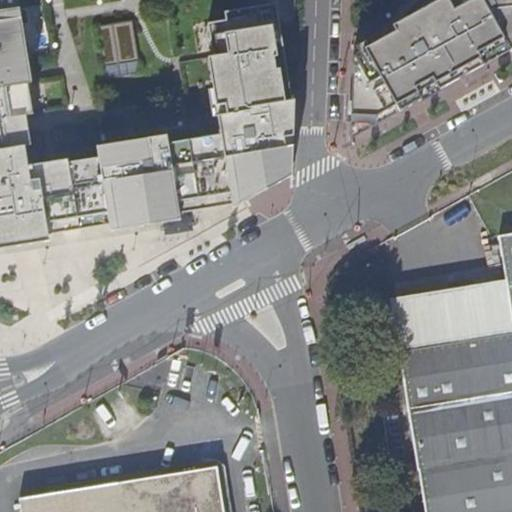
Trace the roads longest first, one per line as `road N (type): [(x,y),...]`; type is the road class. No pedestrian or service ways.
road 1 (residential): [(316,0),(312,155),(338,211)]
road 2 (unclassified): [(177,293),(0,388)]
road 3 (residential): [(511,117),(338,211)]
road 4 (unclassified): [(294,388),(211,312),(177,293)]
road 5 (unclassified): [(294,388),(282,274),(271,243)]
road 6 (unclassified): [(315,511),(294,388)]
